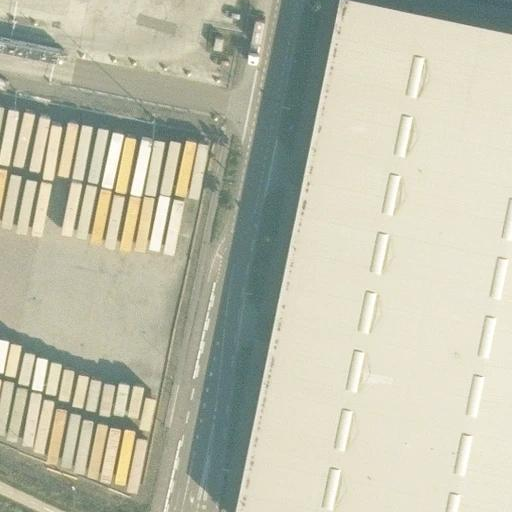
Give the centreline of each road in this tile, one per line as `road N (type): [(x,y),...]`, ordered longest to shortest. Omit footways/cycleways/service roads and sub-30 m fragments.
road 1 (unclassified): [(227,296),(289,0)]
road 2 (unclassified): [(227,296),(180,511)]
road 3 (unclassified): [(211,511),(227,296)]
